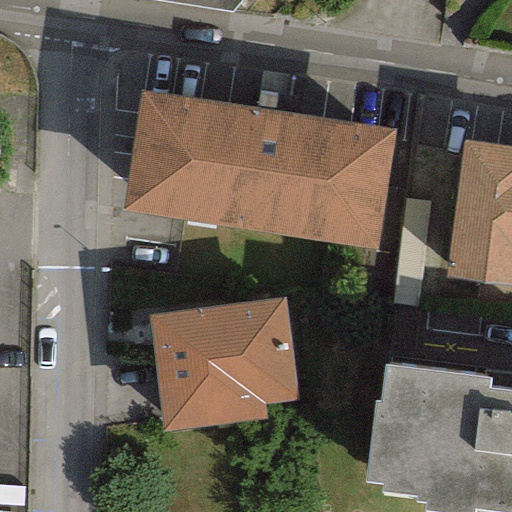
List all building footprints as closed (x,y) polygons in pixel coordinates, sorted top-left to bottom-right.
[(138,0),(230,14),(241,0),(138,0)] [(394,132),(139,92),(120,211),(375,251),(394,132)] [(511,147),(462,141),(444,279),(511,287),(511,147)] [(285,297),(147,314),(162,432),(264,419),(262,405),(298,401),(285,297)] [(489,380),(383,366),(382,369),(378,402),(373,401),(363,482),(380,484),(379,492),(415,497),(414,503),(423,504),(422,511),(427,511),(472,511),(473,510),(492,511),(511,511),(511,391),(488,389),(489,380)]
